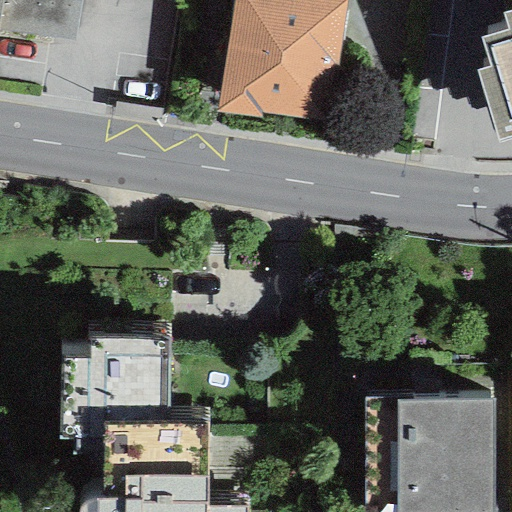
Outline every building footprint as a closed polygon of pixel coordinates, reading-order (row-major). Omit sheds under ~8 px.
[(0,0),(0,32),(76,44),(82,0),(0,0)] [(342,0),(231,0),(216,113),(260,119),(261,115),(329,123),(346,1),(342,0)] [(476,71),(498,144),(511,139),(511,11),(502,14),(507,30),(480,38),(489,67),(476,71)] [(244,511),(245,508),(207,508),(207,423),(169,423),(170,340),(86,340),(86,359),(61,359),(61,440),(105,440),(105,502),(100,502),(93,502),(85,503),(80,507),(77,511),(244,511)] [(492,511),(493,400),(363,399),(363,511),(492,511)]
